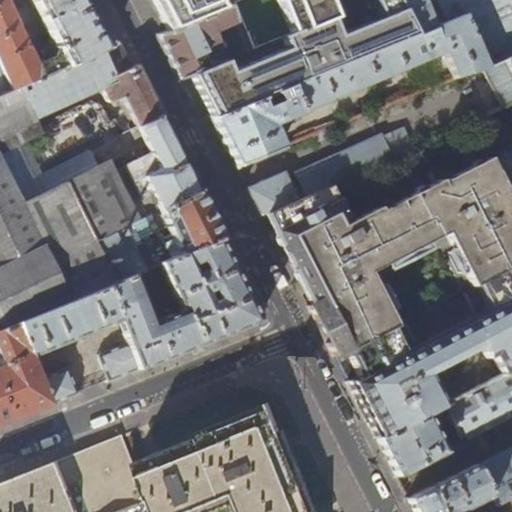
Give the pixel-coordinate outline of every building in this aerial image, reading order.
[(104,48),(104,47),(79,0),(0,0),(0,94),(18,86),(104,48)] [(153,0),(163,22),(167,33),(228,7),(229,7),(228,4),(219,7),(215,0),(153,0)] [(223,60),(188,75),(211,119),(415,35),(395,0),(374,0),(372,1),(380,18),(336,36),(328,18),(290,33),(280,38),(284,48),(227,72),(223,60)] [(511,0),(395,0),(415,35),(211,119),(236,167),(278,150),(269,125),(281,120),(283,125),(300,117),(298,113),(442,52),(453,79),(480,68),(511,55),(511,0)] [(332,17),(325,0),(276,0),(290,33),(328,18),(332,17)] [(167,33),(156,37),(167,57),(178,79),(188,75),(223,60),(224,60),(213,32),(235,23),(228,7),(167,33)] [(116,43),(104,48),(18,86),(33,119),(100,87),(107,100),(111,102),(121,98),(136,128),(160,115),(142,79),(135,65),(129,68),(116,43)] [(511,55),(480,68),(498,110),(511,103),(511,55)] [(40,133),(33,119),(18,86),(0,94),(0,328),(112,282),(93,243),(198,190),(191,176),(181,155),(160,115),(136,128),(144,143),(63,184),(63,185),(21,208),(0,165),(0,153),(24,141),(40,133)] [(42,176),(24,141),(0,153),(0,165),(21,208),(63,185),(63,184),(144,143),(136,128),(42,176)] [(305,197),(329,186),(389,159),(380,138),(296,175),(305,197)] [(334,360),(344,354),(357,378),(346,384),(374,439),(423,414),(439,406),(511,368),(511,208),(511,207),(511,206),(511,150),(490,162),(488,159),(440,183),(438,182),(374,215),(372,212),(348,224),(329,186),(305,197),(296,201),(265,215),(312,306),(308,308),(315,323),(319,321),(325,332),(332,344),(327,346),(334,360)] [(250,194),(261,217),(265,215),(296,201),(283,174),(247,190),(250,194)] [(209,211),(198,190),(93,243),(112,282),(131,275),(137,272),(152,266),(158,264),(216,240),(222,237),(209,211)] [(224,335),(258,321),(244,294),(227,260),(216,240),(158,264),(179,310),(151,321),(131,275),(112,282),(0,328),(0,401),(8,422),(77,394),(76,390),(74,390),(65,368),(36,379),(28,357),(116,321),(125,344),(96,355),(105,378),(103,379),(105,383),(224,335)] [(156,274),(152,266),(137,272),(141,281),(156,274)] [(511,446),(405,500),(411,511),(463,511),(462,508),(468,506),(471,511),(481,511),(488,508),(511,495),(511,368),(439,406),(458,443),(511,414),(511,446)] [(0,424),(8,422),(0,401),(0,424)] [(244,418),(270,408),(268,403),(195,432),(197,437),(203,435),(244,418)] [(241,511),(311,511),(282,438),(279,431),(270,408),(244,418),(203,435),(197,437),(133,463),(122,435),(33,471),(0,484),(0,511),(118,511),(129,508),(148,500),(152,511),(185,511),(234,493),(241,511)] [(423,414),(374,439),(382,455),(394,478),(443,452),(423,414)] [(317,511),(284,429),(279,431),(282,438),(311,511),(317,511)] [(511,511),(511,495),(488,508),(489,511),(511,511)] [(152,511),(148,500),(129,508),(130,511),(152,511)]
